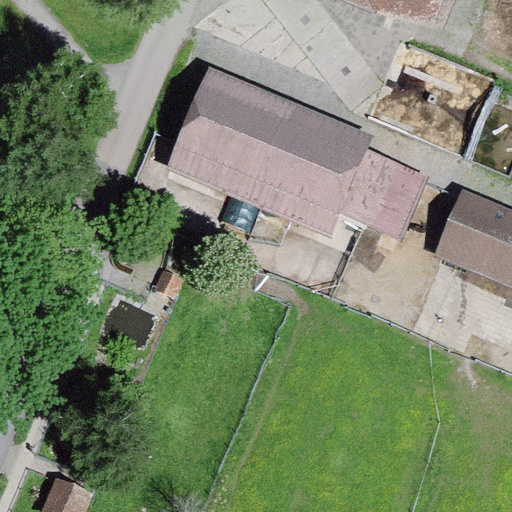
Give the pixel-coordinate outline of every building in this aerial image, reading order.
[(378,0),(446,27),(456,0),(378,0)] [(385,141),(205,73),(163,183),(333,247),(340,227),(402,251),(428,184),(376,165),(385,141)] [(511,225),(459,206),(436,271),(511,298),(511,225)] [(163,277),(155,295),(174,304),(182,286),(163,277)] [(58,479),(43,511),(85,511),(94,494),(58,479)]
